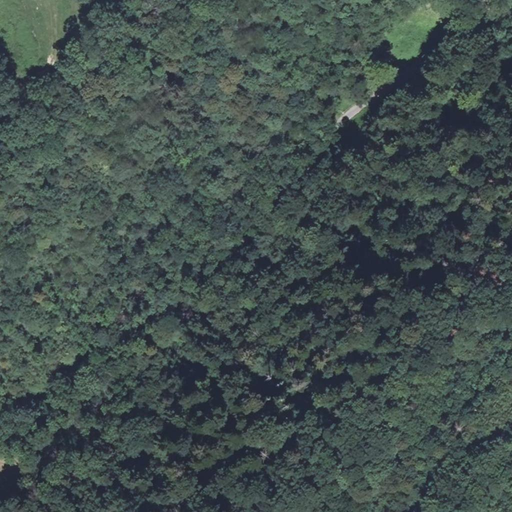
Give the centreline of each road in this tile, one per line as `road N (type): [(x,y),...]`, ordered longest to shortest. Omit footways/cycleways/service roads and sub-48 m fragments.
road 1 (track): [(511,9),(372,108),(190,297),(0,405)]
road 2 (track): [(511,9),(402,4),(240,24),(131,14)]
